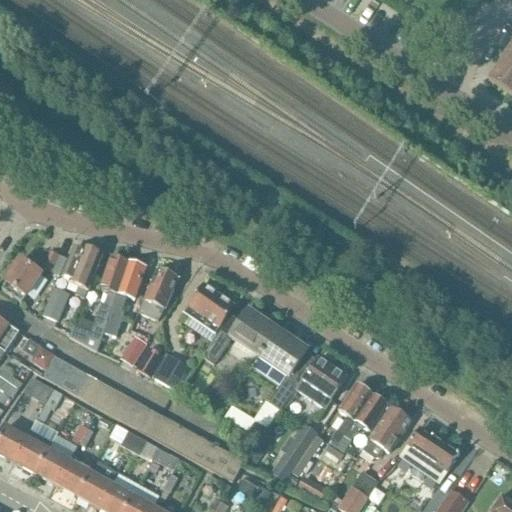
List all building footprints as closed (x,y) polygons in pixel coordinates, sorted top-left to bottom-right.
[(511,46),(503,61),(511,66),(511,46)] [(511,66),(503,61),(488,83),(511,98),(511,66)] [(88,294),(103,258),(85,251),(83,256),(73,252),(62,279),(69,282),(68,286),(78,290),(75,298),(85,302),(88,294)] [(67,261),(48,253),(41,270),(60,278),(67,261)] [(73,329),(69,340),(97,356),(104,337),(105,337),(130,265),(111,259),(100,292),(108,294),(104,307),(101,306),(91,335),(73,329)] [(6,287),(2,293),(22,306),(42,276),(20,262),(4,285),(6,287)] [(127,301),(135,304),(146,271),(130,265),(105,337),(116,341),(125,316),(122,315),(127,301)] [(159,324),(161,319),(164,312),(166,312),(179,282),(156,272),(143,303),(144,303),(139,316),(159,324)] [(218,337),(231,318),(230,317),(235,309),(203,287),(183,315),(217,338),(218,337)] [(53,291),(42,319),(58,326),(70,298),(53,291)] [(240,324),(228,341),(231,343),(258,362),(259,362),(278,335),(247,313),(240,324)] [(10,330),(0,323),(0,352),(2,354),(5,356),(19,335),(10,330)] [(278,335),(259,362),(286,380),(279,389),(268,406),(279,414),(280,415),(287,404),(295,392),(310,371),(301,364),(306,356),(307,354),(278,335)] [(217,338),(202,360),(214,368),(229,345),(218,337),(217,338)] [(132,369),(146,348),(135,341),(121,362),(132,369)] [(29,343),(22,353),(33,361),(30,364),(45,374),(54,360),(55,360),(55,359),(29,342),(29,343)] [(163,360),(150,352),(137,372),(150,380),(163,360)] [(180,366),(169,359),(155,381),(166,388),(180,366)] [(55,360),(43,381),(54,387),(65,366),(55,360)] [(310,371),(295,392),(325,412),(346,381),(317,361),(316,363),(310,371)] [(65,366),(54,387),(65,393),(76,372),(65,366)] [(76,372),(65,393),(75,399),(87,378),(76,372)] [(23,387),(3,373),(0,376),(0,381),(18,394),(23,387)] [(87,378),(75,399),(85,405),(97,383),(87,378)] [(18,394),(0,381),(0,392),(13,401),(18,394)] [(32,381),(24,396),(39,405),(45,408),(53,393),(32,381)] [(97,383),(85,405),(96,410),(107,389),(97,383)] [(336,451),(372,398),(356,388),(338,415),(346,420),(329,446),(330,447),(336,451)] [(107,389),(96,410),(107,416),(118,395),(107,389)] [(118,395),(107,416),(117,422),(129,401),(118,395)] [(372,398),(336,451),(344,456),(361,430),(369,436),(388,409),(372,398)] [(129,401),(117,422),(127,428),(139,406),(129,401)] [(218,405),(211,414),(219,419),(226,410),(218,405)] [(139,406),(127,428),(138,433),(150,412),(139,406)] [(45,408),(36,424),(43,428),(52,412),(45,408)] [(379,461),(384,453),(389,456),(410,425),(391,411),(362,453),(374,461),(379,461)] [(150,412),(138,433),(148,439),(160,418),(150,412)] [(160,418),(148,439),(159,445),(170,424),(160,418)] [(170,424),(159,445),(169,450),(181,430),(170,424)] [(6,428),(0,439),(0,458),(13,466),(27,441),(27,440),(6,428)] [(79,447),(87,432),(81,428),(72,443),(79,447)] [(181,430),(169,450),(179,456),(191,435),(181,430)] [(271,476),(285,485),(291,476),(316,439),(303,430),(294,442),(284,457),(271,476)] [(420,431),(407,449),(399,461),(413,470),(411,472),(412,476),(419,481),(424,481),(426,478),(426,479),(439,487),(459,457),(420,431)] [(94,435),(88,432),(87,432),(79,447),(85,450),(94,435)] [(27,441),(13,466),(14,466),(36,478),(50,452),(49,452),(52,447),(30,434),(27,440),(27,441)] [(128,435),(120,449),(130,454),(137,440),(128,435)] [(191,435),(179,456),(190,462),(202,441),(191,435)] [(316,439),(291,476),(299,481),(324,444),(316,439)] [(137,440),(130,454),(140,459),(147,445),(137,440)] [(202,441),(190,462),(201,468),(213,447),(202,441)] [(213,447),(201,468),(212,474),(224,453),(213,447)] [(330,447),(325,454),(340,464),(345,457),(330,447)] [(57,490),(71,464),(50,452),(36,478),(57,490)] [(178,462),(161,453),(154,464),(172,474),(178,462)] [(224,453),(212,474),(222,480),(234,459),(224,453)] [(245,464),(239,461),(234,459),(222,480),(233,486),(245,464)] [(77,500),(91,475),(71,464),(57,490),(77,500)] [(97,511),(98,511),(112,486),(91,475),(77,500),(97,511)] [(378,485),(362,475),(352,490),(351,489),(340,507),(327,499),(322,506),(330,511),(360,511),(368,500),(378,485)] [(112,486),(98,511),(125,511),(133,498),(138,489),(119,478),(114,487),(112,486)] [(172,478),(159,500),(157,505),(163,508),(178,482),(172,478)] [(303,480),(296,492),(320,505),(327,492),(303,480)] [(244,483),(239,491),(251,498),(256,490),(244,483)] [(133,498),(125,511),(153,511),(154,510),(157,505),(159,500),(138,489),(133,498)] [(437,511),(463,511),(470,503),(452,490),(437,511)] [(260,491),(254,502),(264,507),(270,496),(260,491)] [(511,511),(511,506),(501,499),(491,511),(511,511)] [(273,511),(282,511),(287,504),(280,500),(273,511)] [(218,511),(222,506),(214,501),(207,511),(218,511)]
